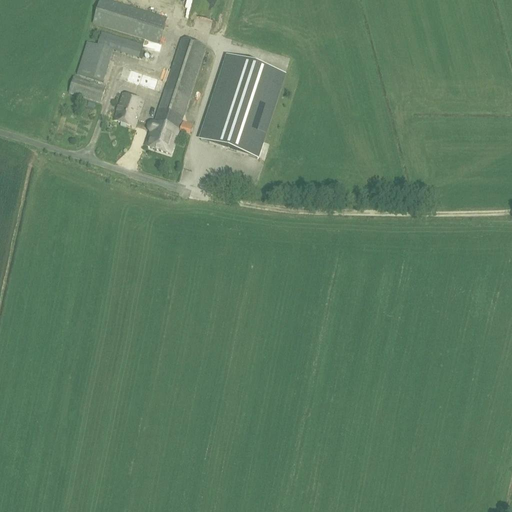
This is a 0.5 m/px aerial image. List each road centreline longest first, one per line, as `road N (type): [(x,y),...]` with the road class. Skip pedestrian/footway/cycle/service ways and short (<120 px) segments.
road 1 (track): [(511,211),(312,212),(195,197)]
road 2 (unclassified): [(195,197),(0,134)]
